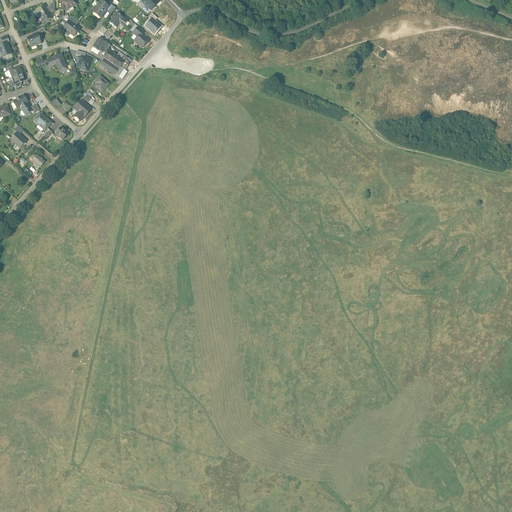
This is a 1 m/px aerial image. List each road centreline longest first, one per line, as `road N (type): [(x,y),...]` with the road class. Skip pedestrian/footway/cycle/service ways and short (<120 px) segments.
road 1 (track): [(153,51),(254,71),(407,20),(511,37)]
road 2 (track): [(511,174),(392,144),(338,103),(281,82)]
road 3 (residential): [(171,0),(184,12),(80,134)]
road 4 (residential): [(80,134),(0,226)]
